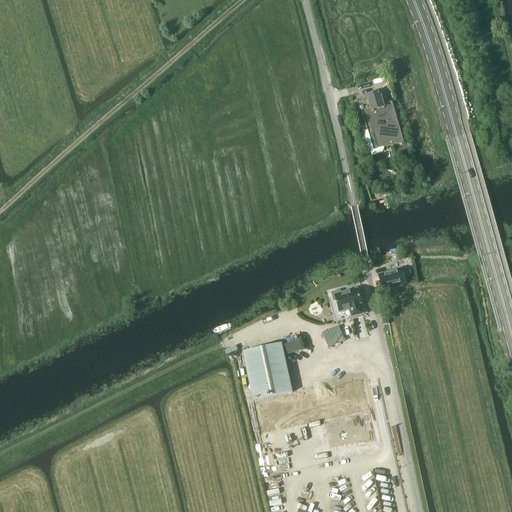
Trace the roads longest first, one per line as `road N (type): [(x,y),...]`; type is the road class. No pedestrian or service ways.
road 1 (primary): [(511,336),(412,0)]
road 2 (track): [(0,210),(244,0)]
road 3 (unclassified): [(420,511),(366,262)]
road 4 (unclassified): [(354,207),(305,0)]
